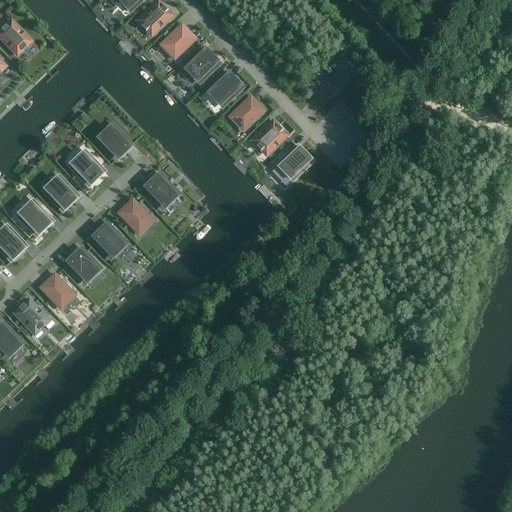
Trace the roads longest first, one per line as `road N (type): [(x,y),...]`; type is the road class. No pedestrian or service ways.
road 1 (unclassified): [(81,511),(269,311),(351,209),(418,103)]
road 2 (residential): [(0,299),(143,162)]
road 3 (residential): [(183,0),(310,129)]
road 4 (residential): [(418,103),(310,0)]
